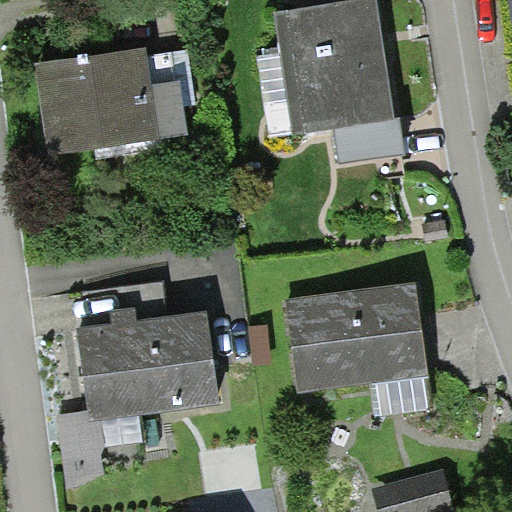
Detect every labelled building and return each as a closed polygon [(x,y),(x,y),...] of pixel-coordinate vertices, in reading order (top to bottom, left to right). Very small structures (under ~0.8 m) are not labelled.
[(380,0),(282,14),(300,137),(334,132),(339,164),(403,155),(380,0)] [(151,36),(43,53),(56,140),(164,123),(151,36)] [(291,305),(302,394),(422,380),(411,291),(291,305)] [(83,335),(97,427),(225,406),(211,314),(83,335)] [(377,481),(385,511),(460,511),(448,463),(377,481)]
